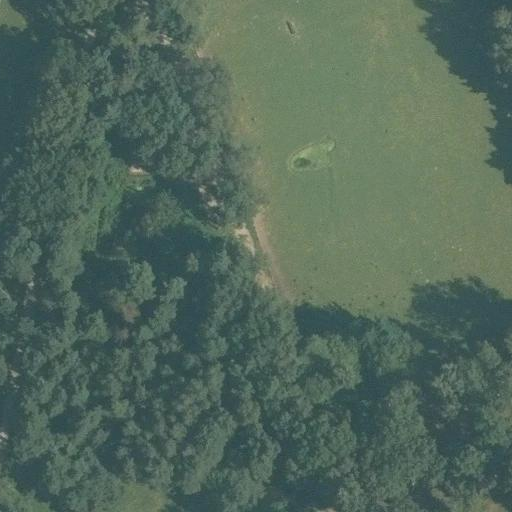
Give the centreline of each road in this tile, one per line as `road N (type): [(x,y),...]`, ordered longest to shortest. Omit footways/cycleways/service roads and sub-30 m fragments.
road 1 (track): [(330,511),(203,149),(126,0)]
road 2 (track): [(112,0),(0,508)]
road 3 (track): [(75,161),(203,149)]
